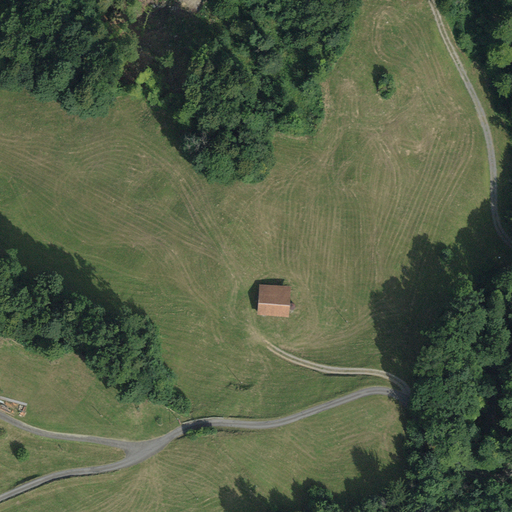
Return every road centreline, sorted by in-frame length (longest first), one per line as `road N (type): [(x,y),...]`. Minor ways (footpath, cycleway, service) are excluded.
road 1 (unclassified): [(0,499),(55,474),(111,468),(184,429),(297,418),(385,390),(406,405),(432,452),(501,481),(509,465),(501,386),(511,353)]
road 2 (track): [(151,446),(48,435),(0,415)]
